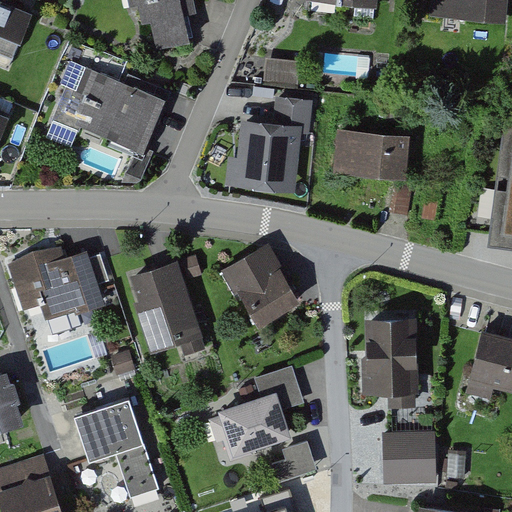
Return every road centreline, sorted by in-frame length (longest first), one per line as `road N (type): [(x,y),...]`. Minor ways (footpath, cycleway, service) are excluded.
road 1 (residential): [(341,511),(336,242)]
road 2 (residential): [(164,205),(250,0)]
road 3 (residential): [(336,242),(511,288)]
road 4 (residential): [(164,205),(336,242)]
road 5 (residential): [(0,208),(164,205)]
